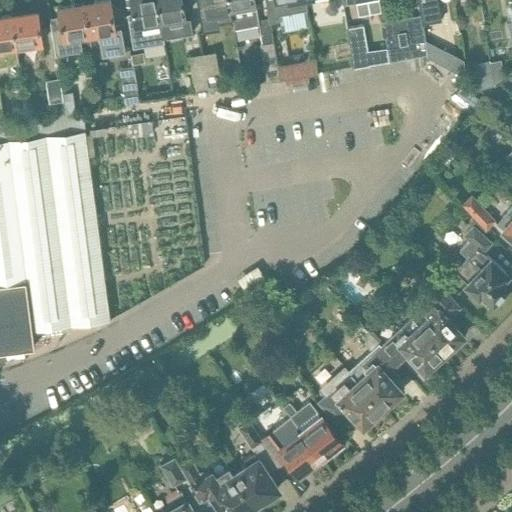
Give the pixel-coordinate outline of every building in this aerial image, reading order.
[(110,0),(93,0),(94,1),(84,3),(89,34),(99,33),(103,53),(125,50),(121,29),(115,30),(110,0)] [(130,0),(133,13),(128,14),(133,46),(145,44),(163,41),(163,37),(161,24),(156,0),(130,0)] [(182,0),(156,0),(161,24),(163,37),(194,32),(191,19),(186,20),(182,0)] [(196,0),(198,8),(201,7),(203,16),(200,16),(201,25),(219,22),(218,20),(232,17),(231,12),(229,0),(196,0)] [(255,0),(229,0),(231,12),(232,17),(234,28),(259,24),(263,42),(260,43),(264,64),(266,79),(279,77),(277,63),(270,22),(269,18),(268,18),(259,20),(255,0)] [(265,0),(268,18),(269,18),(270,22),(280,20),(282,30),(310,25),(307,9),(305,0),(265,0)] [(437,0),(418,0),(421,14),(422,23),(441,20),(437,0)] [(80,36),(89,34),(84,3),(75,5),(75,2),(58,5),(59,15),(50,17),(56,55),(82,50),(80,36)] [(483,19),(480,4),(470,5),(473,21),(483,19)] [(11,12),(16,46),(43,42),(38,8),(11,12)] [(16,46),(11,12),(0,13),(0,65),(19,63),(16,46)] [(383,21),(380,22),(383,37),(386,37),(390,59),(428,54),(428,53),(425,40),(422,23),(421,14),(383,21)] [(348,27),(354,64),(370,62),(363,25),(348,27)] [(441,47),(425,40),(428,53),(428,54),(428,55),(444,63),(441,47)] [(216,51),(202,53),(206,75),(207,74),(208,81),(207,81),(208,86),(209,89),(220,87),(218,72),(219,72),(216,51)] [(143,52),(130,54),(132,63),(144,61),(143,52)] [(207,74),(206,75),(202,53),(190,55),(195,88),(208,86),(207,81),(208,81),(207,74)] [(308,72),(318,71),(315,56),(305,58),(308,72)] [(493,78),(489,58),(489,57),(468,60),(471,77),(478,82),(493,80),(493,78)] [(489,58),(493,78),(502,72),(499,57),(489,58)] [(283,62),(277,63),(279,77),(285,76),(283,62)] [(138,99),(132,65),(120,67),(126,101),(138,99)] [(50,101),(62,99),(61,93),(59,77),(46,80),(50,101)] [(71,91),(61,93),(62,99),(64,111),(74,110),(71,91)] [(0,122),(0,350),(34,346),(32,328),(110,318),(83,110),(4,122),(0,122)] [(475,198),(466,207),(472,214),(485,228),(494,219),(475,198)] [(511,204),(496,223),(511,235),(511,204)] [(468,257),(456,270),(468,282),(467,283),(469,284),(469,289),(473,293),(477,292),(490,305),(495,300),(498,302),(505,294),(503,292),(511,282),(511,278),(483,250),(491,242),(481,232),(485,228),(472,214),(468,219),(473,225),(465,233),(470,238),(460,249),(468,257)] [(432,299),(412,316),(446,354),(458,343),(455,341),(463,334),(447,317),(459,306),(430,273),(418,284),(432,299)] [(382,344),(398,362),(409,351),(425,368),(432,362),(435,365),(446,354),(412,316),(382,344)] [(372,352),(351,372),(385,410),(396,399),(394,396),(401,390),(386,373),(398,362),(382,344),(368,329),(363,334),(367,339),(363,342),(372,352)] [(328,392),(320,400),(336,418),(348,407),(351,411),(363,424),(370,418),(373,420),(385,410),(351,372),(346,366),(323,387),(328,392)] [(324,460),(345,444),(322,413),(320,414),(309,399),(296,409),(289,400),(283,405),(290,415),(324,460)] [(128,424),(137,442),(158,432),(149,413),(128,424)] [(264,435),(260,438),(261,439),(264,445),(279,465),(280,465),(289,459),(300,473),(310,466),(314,467),(324,460),(290,415),(281,421),(264,435)] [(247,422),(237,428),(250,447),(251,446),(259,440),(259,439),(247,422)] [(243,459),(247,465),(234,474),(254,504),(255,503),(259,505),(267,501),(266,496),(278,488),(254,451),(243,459)] [(175,458),(162,465),(174,487),(187,480),(175,458)] [(191,460),(180,466),(200,499),(211,493),(223,511),(249,511),(252,510),(252,505),(254,504),(234,474),(230,468),(216,476),(212,470),(202,477),(191,460)] [(178,505),(164,511),(193,511),(186,500),(181,492),(173,496),(178,505)]
